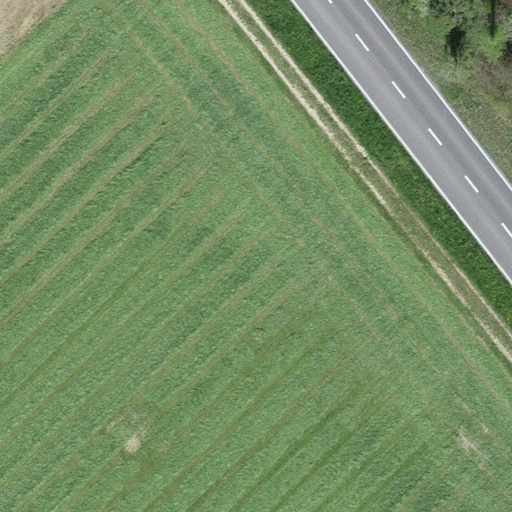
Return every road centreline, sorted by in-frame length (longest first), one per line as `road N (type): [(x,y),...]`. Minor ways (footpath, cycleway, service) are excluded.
road 1 (track): [(223,0),(404,260)]
road 2 (primary): [(329,0),(511,232)]
